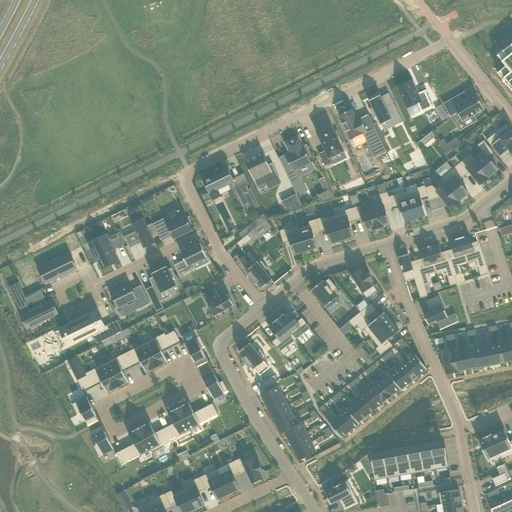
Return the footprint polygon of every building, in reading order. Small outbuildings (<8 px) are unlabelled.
[(498,72),(497,73),(498,73),(503,79),(502,79),(503,80),(503,79),(504,78),(507,76),(508,75),(511,80),(511,81),(509,83),(508,84),(507,84),(507,85),(508,85),(510,88),(511,90),(511,43),(505,49),(503,51),(503,50),(502,51),(503,51),(504,52),(504,51),(504,52),(508,56),(503,60),(502,61),(502,60),(502,61),(501,61),(502,62),(502,61),(503,62),(506,66),(498,72)] [(412,79),(397,86),(408,107),(419,102),(423,110),(433,105),(425,89),(427,89),(426,88),(419,92),(412,79)] [(464,92),(444,104),(450,116),(457,112),(462,121),(484,109),(475,94),(469,97),(468,98),(467,97),(465,98),(462,94),(465,93),(464,92)] [(380,95),(368,101),(372,108),(369,109),(373,118),(376,117),(380,125),(391,120),(394,126),(402,122),(393,103),(386,107),(380,95)] [(448,117),(441,105),(435,108),(442,121),(448,117)] [(352,109),(339,115),(343,124),(346,131),(347,131),(351,140),(363,134),(374,158),(386,152),(368,114),(357,120),(352,109)] [(330,125),(316,131),(325,151),(319,154),(325,167),(332,164),(329,158),(343,151),(330,125)] [(488,138),(486,140),(491,145),(490,146),(491,146),(499,156),(499,157),(506,152),(505,151),(505,150),(507,149),(510,153),(511,154),(511,131),(510,129),(509,130),(510,130),(509,130),(507,132),(497,140),(493,136),(492,135),(488,138)] [(290,153),(279,158),(297,195),(306,191),(296,170),(311,162),(307,154),(310,153),(306,145),(303,147),(298,136),(284,142),(290,153)] [(470,154),(488,177),(497,169),(488,157),(493,153),(483,140),(477,145),(481,149),(482,152),(474,159),(470,154)] [(449,146),(443,150),(446,155),(452,150),(449,146)] [(263,153),(245,162),(256,186),(278,176),(272,163),(268,165),(263,153)] [(470,154),(455,166),(464,176),(469,172),(479,184),(481,183),(482,184),(487,180),(486,179),(488,177),(470,154)] [(455,166),(441,178),(459,201),(461,199),(461,200),(467,196),(466,195),(468,193),(458,181),(464,176),(455,166)] [(204,181),(203,181),(212,201),(213,201),(213,200),(216,199),(218,198),(220,197),(221,197),(222,197),(218,190),(227,185),(228,185),(230,189),(231,190),(233,189),(239,201),(243,209),(244,208),(246,207),(247,211),(248,212),(257,207),(247,185),(238,189),(231,175),(228,169),(226,170),(225,170),(225,171),(223,172),(211,178),(211,177),(206,180),(205,179),(205,180),(204,181)] [(432,185),(425,187),(429,200),(440,197),(450,208),(458,201),(459,201),(441,178),(440,178),(442,181),(434,188),(432,185)] [(407,191),(406,191),(415,219),(425,216),(426,216),(422,200),(428,198),(429,200),(425,187),(425,185),(417,188),(418,191),(413,193),(408,194),(407,191)] [(387,192),(392,209),(399,207),(404,223),(404,222),(415,219),(406,191),(388,197),(387,192)] [(382,203),(371,207),(378,229),(385,227),(385,226),(389,225),(388,221),(385,211),(392,209),(387,192),(379,195),(382,203)] [(287,199),(282,202),(287,213),(303,208),(297,195),(287,199)] [(359,206),(352,208),(356,221),(362,219),(367,232),(371,230),(371,231),(378,229),(371,207),(371,209),(361,212),(359,206)] [(345,212),(334,215),(342,240),(353,237),(349,223),(356,221),(352,208),(345,210),(345,212)] [(118,213),(111,216),(114,223),(121,220),(118,213)] [(264,214),(246,228),(250,232),(266,219),(264,214)] [(167,217),(152,224),(156,231),(157,231),(167,226),(171,236),(173,239),(181,235),(185,234),(192,230),(185,215),(184,216),(170,223),(167,217)] [(323,217),(316,219),(319,232),(326,230),(331,244),(342,240),(334,215),(323,219),(323,217)] [(134,234),(127,237),(130,244),(139,239),(141,243),(144,248),(155,242),(152,237),(158,235),(156,231),(152,224),(152,223),(147,226),(143,218),(132,223),(135,231),(137,234),(135,235),(134,234)] [(298,227),(305,251),(317,247),(313,234),(319,232),(316,219),(308,222),(309,225),(299,228),(298,227)] [(286,228),(279,231),(283,243),(290,241),(291,244),(294,254),(305,251),(298,227),(287,230),(286,228)] [(109,239),(90,249),(94,259),(95,259),(97,258),(102,269),(111,265),(109,262),(114,259),(117,258),(114,250),(113,250),(114,250),(124,245),(118,233),(108,238),(109,239)] [(71,242),(77,240),(74,234),(69,237),(71,242)] [(247,234),(237,243),(241,249),(252,240),(247,234)] [(469,235),(459,238),(467,262),(475,260),(479,272),(480,276),(488,274),(478,244),(473,245),(472,245),(472,243),(469,235)] [(453,251),(447,253),(455,276),(457,283),(455,276),(461,274),(459,267),(459,265),(460,264),(467,262),(459,238),(450,241),(452,249),(453,251)] [(184,260),(174,265),(180,276),(195,269),(193,263),(206,257),(209,262),(200,243),(181,252),(184,260)] [(434,244),(429,246),(437,274),(438,274),(446,271),(449,284),(450,286),(457,283),(455,276),(447,253),(442,255),(441,252),(438,244),(435,245),(434,244)] [(422,261),(417,263),(427,296),(424,286),(429,284),(431,283),(429,277),(428,274),(429,274),(433,273),(436,272),(437,274),(429,246),(423,248),(423,249),(419,250),(422,258),(422,261)] [(248,252),(239,259),(243,265),(247,270),(246,270),(247,271),(247,270),(248,271),(249,273),(248,275),(250,278),(254,283),(255,282),(256,281),(259,285),(260,287),(261,287),(260,288),(261,288),(272,279),(271,279),(270,279),(269,277),(264,271),(267,269),(261,261),(259,263),(258,263),(257,262),(258,262),(257,261),(256,262),(248,252)] [(69,253),(37,268),(45,283),(76,268),(69,253)] [(408,254),(398,257),(405,281),(414,279),(420,298),(427,296),(417,263),(411,264),(408,254)] [(152,286),(146,289),(156,311),(163,308),(160,302),(157,295),(168,290),(176,286),(172,278),(175,276),(171,268),(168,270),(166,266),(162,268),(161,265),(154,269),(155,271),(151,273),(153,277),(149,279),(152,286)] [(353,274),(351,275),(366,298),(377,291),(371,283),(370,281),(372,280),(367,272),(365,274),(361,268),(360,270),(359,268),(352,273),(353,274)] [(323,280),(310,290),(311,291),(324,306),(324,307),(336,297),(332,292),(337,288),(329,278),(324,282),(323,281),(323,280)] [(126,286),(111,293),(117,306),(116,307),(120,314),(122,317),(123,316),(121,313),(130,309),(128,307),(129,307),(126,302),(132,299),(137,309),(150,303),(141,285),(131,290),(129,284),(126,286)] [(203,294),(202,294),(213,316),(213,317),(226,310),(225,309),(233,305),(233,306),(234,305),(227,293),(227,294),(219,298),(217,295),(219,295),(215,287),(214,288),(203,294)] [(14,294),(13,294),(15,299),(15,300),(21,313),(22,314),(21,314),(20,315),(24,324),(24,323),(27,329),(33,326),(36,325),(35,323),(49,316),(50,318),(59,314),(52,299),(47,301),(47,302),(46,302),(44,303),(40,294),(39,291),(41,290),(41,291),(42,291),(41,289),(25,296),(22,290),(21,291),(14,294)] [(430,311),(423,314),(428,325),(436,322),(437,322),(448,317),(438,295),(427,300),(428,301),(432,310),(430,311)] [(371,303),(360,312),(365,319),(367,317),(376,310),(371,303)] [(283,314),(278,318),(295,340),(310,328),(302,318),(296,322),(288,311),(284,314),(283,314)] [(360,312),(349,321),(354,328),(356,325),(365,319),(360,312)] [(365,319),(356,325),(361,331),(364,329),(371,338),(391,322),(384,313),(384,312),(371,322),(367,317),(365,319)] [(93,313),(63,328),(70,343),(91,333),(97,344),(123,331),(117,319),(100,327),(93,313)] [(273,323),(269,326),(278,337),(272,342),(283,356),(289,351),(286,347),(295,340),(278,318),(272,323),(273,323)] [(391,322),(371,338),(378,347),(375,349),(380,355),(392,345),(388,340),(399,331),(398,330),(391,322)] [(174,331),(165,335),(172,347),(180,343),(174,331)] [(164,333),(144,343),(157,368),(164,364),(167,362),(162,352),(172,347),(165,335),(164,333)] [(199,336),(185,344),(197,367),(208,361),(202,349),(201,348),(204,347),(205,347),(203,342),(199,336)] [(506,341),(496,344),(500,363),(510,361),(506,341)] [(144,343),(125,353),(132,367),(141,363),(146,373),(150,371),(157,368),(144,343)] [(250,343),(239,352),(240,352),(243,356),(245,358),(244,359),(243,359),(249,367),(251,366),(253,368),(253,369),(254,369),(260,376),(269,368),(266,364),(264,361),(264,360),(263,360),(265,358),(266,357),(259,349),(256,352),(255,350),(250,344),(250,343)] [(496,344),(485,346),(489,365),(500,363),(496,344)] [(485,346),(474,348),(478,368),(489,365),(485,346)] [(474,348),(464,350),(468,369),(478,367),(478,368),(474,348)] [(464,350),(453,352),(457,372),(458,372),(458,371),(468,369),(464,350)] [(365,352),(360,356),(364,361),(369,357),(365,352)] [(453,352),(442,355),(446,374),(457,372),(453,352)] [(125,353),(105,363),(118,388),(125,384),(124,384),(128,382),(127,380),(123,372),(132,367),(125,353)] [(414,355),(406,362),(418,376),(426,370),(427,369),(415,354),(414,355)] [(406,362),(398,369),(409,383),(418,376),(406,362)] [(105,363),(85,373),(86,376),(92,387),(102,383),(106,391),(107,393),(110,391),(111,391),(118,388),(105,363)] [(30,373),(31,377),(41,372),(40,368),(30,373)] [(81,368),(73,371),(77,380),(85,376),(81,368)] [(388,374),(401,390),(401,389),(409,383),(398,369),(390,375),(388,374)] [(212,370),(201,376),(213,399),(228,391),(222,381),(219,383),(212,370)] [(388,375),(380,381),(392,396),(392,395),(400,389),(401,390),(388,374),(388,375)] [(274,375),(262,382),(265,388),(269,386),(278,382),(274,375)] [(85,376),(77,380),(84,392),(91,388),(92,387),(86,376),(85,376)] [(380,381),(372,388),(383,403),(392,396),(380,381)] [(277,385),(260,394),(266,404),(283,396),(277,385)] [(372,388),(363,395),(375,409),(383,403),(372,388)] [(363,395),(355,401),(366,416),(375,409),(363,395)] [(283,396),(266,404),(271,414),(287,405),(283,396)] [(86,397),(72,404),(76,413),(77,415),(81,413),(85,421),(87,426),(98,420),(89,402),(86,397)] [(346,408),(359,424),(358,422),(366,416),(355,401),(346,408)] [(184,404),(178,407),(190,432),(191,432),(190,430),(209,420),(203,408),(194,412),(188,402),(184,404)] [(212,403),(203,408),(209,420),(218,415),(212,403)] [(287,405),(271,414),(275,424),(292,415),(287,405)] [(172,423),(163,428),(171,442),(170,440),(175,437),(176,439),(190,432),(178,407),(171,411),(167,413),(172,423)] [(347,410),(339,416),(350,431),(358,424),(359,424),(346,408),(347,410)] [(292,415),(275,424),(280,433),(301,423),(301,422),(297,424),(292,415)] [(330,423),(329,423),(341,438),(342,437),(350,431),(339,416),(330,423)] [(145,424),(138,427),(151,452),(171,442),(163,428),(155,433),(149,422),(145,424)] [(301,423),(280,433),(281,433),(284,432),(289,441),(306,432),(301,423)] [(101,426),(90,431),(97,445),(94,447),(99,457),(114,449),(101,426)] [(133,444),(124,448),(130,460),(150,450),(151,452),(138,427),(132,431),(128,433),(133,444)] [(491,434),(490,434),(501,458),(511,452),(511,440),(509,442),(504,429),(491,435),(491,434)] [(306,432),(289,441),(294,450),(311,442),(306,432)] [(483,439),(478,441),(487,461),(500,456),(501,458),(490,434),(483,438),(483,439)] [(436,442),(431,443),(436,469),(448,467),(443,441),(436,442)] [(311,442),(294,450),(299,461),(316,452),(311,442)] [(431,443),(418,445),(423,472),(434,470),(436,469),(431,443)] [(413,446),(406,448),(411,474),(423,472),(418,445),(413,446)] [(124,448),(115,453),(121,465),(130,460),(124,448)] [(406,448),(394,450),(399,476),(411,474),(406,448)] [(394,450),(382,452),(387,478),(399,476),(394,450)] [(374,453),(370,454),(371,464),(374,480),(378,480),(387,478),(382,452),(374,453)] [(241,458),(234,461),(239,473),(245,470),(251,483),(253,482),(254,483),(261,480),(261,478),(263,477),(260,471),(262,470),(259,463),(256,464),(252,456),(242,461),(241,458)] [(217,469),(216,469),(228,495),(239,489),(233,476),(239,473),(234,461),(227,464),(229,470),(219,475),(217,469)] [(216,469),(199,477),(205,489),(211,486),(217,500),(228,495),(216,469)] [(504,473),(492,479),(495,486),(508,480),(504,473)] [(194,484),(184,489),(193,510),(204,505),(198,492),(205,489),(199,477),(192,481),(194,484)] [(332,489),(324,493),(331,504),(339,500),(344,509),(358,502),(347,481),(342,483),(342,482),(332,488),(332,489)] [(172,490),(165,493),(170,505),(177,502),(181,511),(188,511),(193,510),(184,489),(173,494),(172,490)] [(459,489),(438,493),(440,504),(461,500),(459,489)] [(123,491),(117,494),(126,510),(133,507),(123,491)] [(158,498),(148,503),(152,511),(165,511),(164,508),(170,505),(165,493),(158,497),(158,498)] [(444,511),(455,511),(463,511),(461,500),(440,504),(441,504),(443,504),(444,511)] [(499,505),(501,511),(511,511),(507,502),(499,505)] [(152,511),(148,503),(137,508),(139,511),(152,511)]
